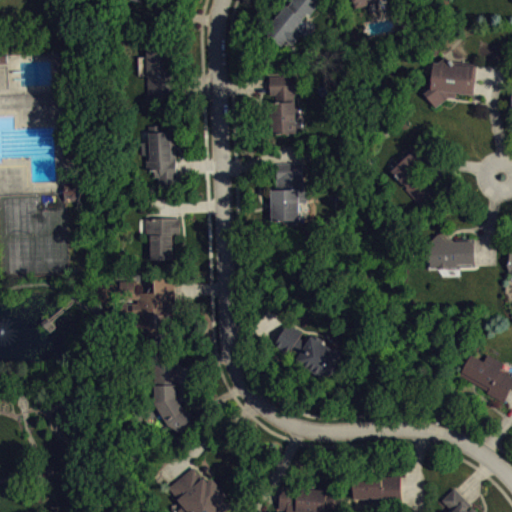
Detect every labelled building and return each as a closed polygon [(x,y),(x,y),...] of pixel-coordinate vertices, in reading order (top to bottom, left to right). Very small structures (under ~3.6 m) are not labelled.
[(151,0),(133,0),(135,1),(134,4),(153,11),(156,1),(151,0)] [(290,0),(287,5),(266,31),(284,45),(288,40),(294,44),(301,35),(295,29),(308,13),(310,14),(321,0),(290,0)] [(355,0),(357,10),(405,2),(404,0),(355,0)] [(145,42),(146,55),(138,55),(139,74),(147,74),(148,98),(185,97),(183,72),(168,73),(166,41),(145,42)] [(423,92),(436,107),(448,96),(455,97),(456,92),(474,93),(477,63),(453,60),(446,53),(438,62),(434,61),(430,87),(423,92)] [(270,75),(294,75),(296,132),(275,133),(274,101),(276,101),(276,94),(270,94),(270,75)] [(148,125),(149,141),(142,142),(142,154),(146,154),(147,169),(152,169),(154,171),(154,177),(158,176),(159,185),(177,184),(176,170),(178,170),(177,159),(175,155),(174,126),(162,126),(162,125),(148,125)] [(411,143),(395,158),(393,156),(388,159),(389,171),(422,206),(446,183),(426,164),(436,154),(418,136),(411,143)] [(277,163),(302,162),(303,177),(305,178),(305,183),(303,187),(302,189),(299,189),(299,190),(306,190),(307,201),(299,201),(300,220),(272,220),(271,188),(273,189),(279,189),(279,187),(277,186),(277,163)] [(180,217),(180,231),(182,235),(174,235),(174,259),(151,259),(150,236),(147,236),(147,217),(180,217)] [(473,238),(474,266),(459,266),(460,268),(428,268),(428,241),(433,241),(433,238),(438,233),(446,241),(456,241),(456,239),(473,238)] [(155,292),(155,276),(175,275),(178,319),(166,320),(166,334),(138,335),(136,312),(121,314),(120,299),(97,301),(95,282),(119,283),(119,279),(138,279),(140,284),(135,284),(136,293),(155,292)] [(288,323),(274,345),(290,355),(294,350),(299,354),(296,360),(328,379),(331,373),(336,377),(343,365),(337,362),(342,353),(311,335),(308,340),(306,340),(300,336),(303,331),(288,323)] [(471,354),(460,374),(488,390),(487,392),(503,402),(511,387),(511,376),(502,371),(501,368),(501,366),(503,363),(488,353),(484,359),(485,361),(471,354)] [(194,413),(193,416),(196,419),(190,434),(180,431),(168,425),(156,402),(154,384),(154,363),(176,363),(176,383),(177,397),(183,408),(194,413)] [(194,467),(169,487),(183,505),(178,510),(179,511),(221,511),(229,506),(224,497),(227,494),(213,478),(208,481),(194,467)] [(354,476),(355,498),(383,497),(384,505),(403,504),(401,470),(383,471),(383,475),(354,476)] [(279,508),(293,510),(294,511),(326,511),(329,489),(283,483),(279,508)] [(442,499),(455,487),(471,504),(468,508),(469,510),(472,508),(476,508),(478,511),(452,511),(454,510),(442,499)]
